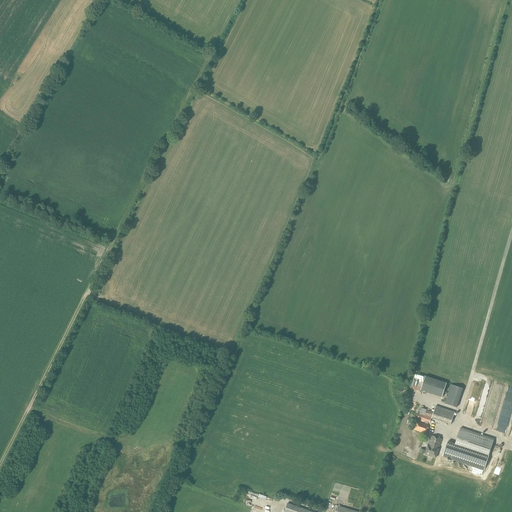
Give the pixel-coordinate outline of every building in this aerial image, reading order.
[(421,391),(442,398),(447,384),(426,377),(421,391)] [(457,408),(463,388),(452,385),(445,404),(457,408)] [(451,424),(455,413),(436,407),(434,413),(427,411),(425,417),(419,415),(418,419),(430,423),(431,418),(451,424)] [(426,433),(428,425),(416,422),(414,429),(426,433)] [(488,456),(494,439),(461,428),(455,445),(488,456)] [(436,458),(439,449),(442,439),(431,436),(428,445),(427,448),(425,454),(436,458)] [(484,469),(488,456),(450,443),(446,456),(484,469)]
